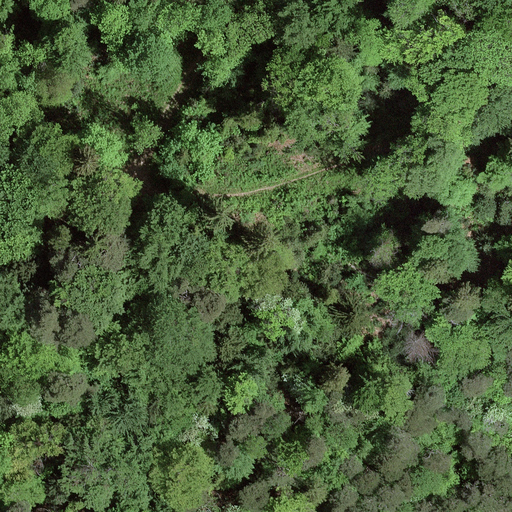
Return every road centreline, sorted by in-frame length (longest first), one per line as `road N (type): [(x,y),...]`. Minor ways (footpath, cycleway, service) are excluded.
road 1 (track): [(142,192),(240,192),(286,183),(441,128),(511,118)]
road 2 (track): [(251,0),(180,89),(142,167),(162,267)]
